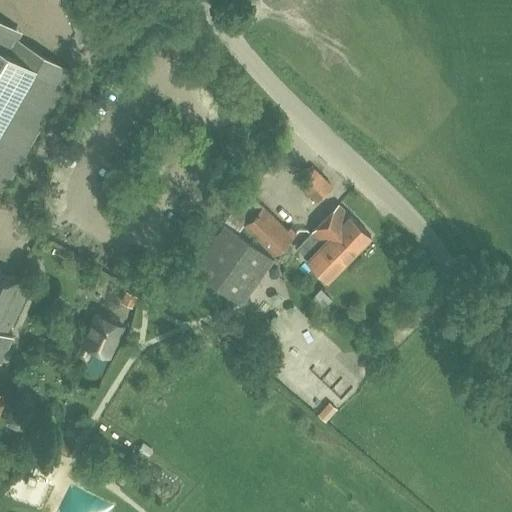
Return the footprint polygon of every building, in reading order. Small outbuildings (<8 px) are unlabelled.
[(62,0),(80,46),(112,34),(98,0),(62,0)] [(0,198),(65,85),(19,59),(24,50),(0,36),(0,198)] [(253,132),(257,127),(252,123),(248,128),(253,132)] [(256,182),(274,158),(260,148),(242,172),(256,182)] [(318,203),(335,185),(317,168),(300,185),(318,203)] [(275,255),(294,234),(239,180),(220,199),(231,210),(225,219),(225,220),(192,266),(242,302),(274,257),(239,232),(244,225),(275,255)] [(328,279),(372,235),(340,204),(314,230),(314,231),(304,242),(314,251),(307,258),(328,279)] [(0,269),(0,359),(1,360),(13,335),(8,333),(31,283),(0,269)] [(109,355),(123,326),(96,313),(83,341),(81,341),(76,351),(89,357),(93,347),(109,355)] [(298,386),(317,406),(326,398),(311,382),(324,370),(305,349),(289,364),(304,381),(298,386)] [(0,416),(8,396),(0,392),(0,416)] [(328,417),(344,407),(338,397),(322,407),(328,417)] [(106,511),(109,506),(79,491),(68,511),(106,511)]
